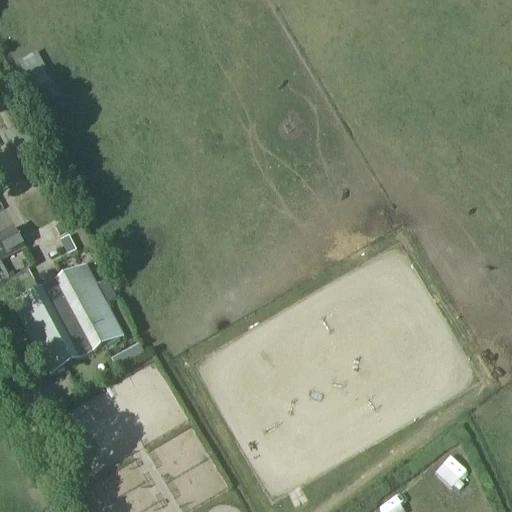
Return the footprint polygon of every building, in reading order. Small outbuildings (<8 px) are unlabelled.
[(0,77),(0,120),(7,133),(2,135),(14,156),(35,145),(32,140),(12,102),(13,101),(0,77)] [(0,260),(7,257),(12,267),(24,260),(19,251),(23,249),(2,210),(0,210),(0,260)] [(69,239),(60,244),(67,258),(76,253),(69,239)] [(85,269),(11,307),(48,378),(122,340),(85,269)] [(13,286),(19,298),(29,293),(23,281),(13,286)] [(436,449),(429,469),(450,476),(457,456),(436,449)] [(403,477),(383,490),(395,508),(415,495),(403,477)] [(453,494),(461,511),(468,511),(481,506),(472,486),(453,494)]
